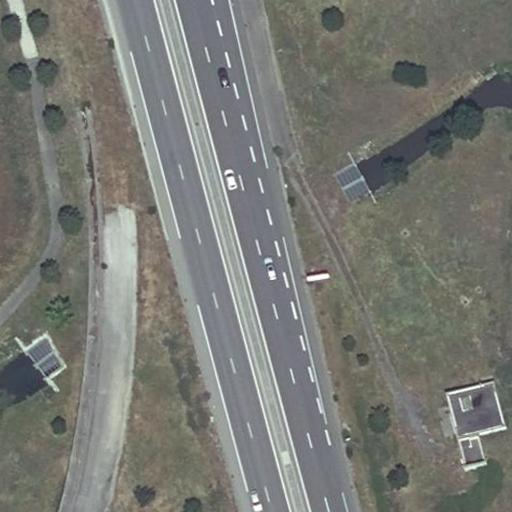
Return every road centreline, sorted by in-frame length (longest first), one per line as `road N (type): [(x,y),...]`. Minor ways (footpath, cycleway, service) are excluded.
road 1 (trunk): [(329,511),(194,0)]
road 2 (trunk): [(140,0),(269,511)]
